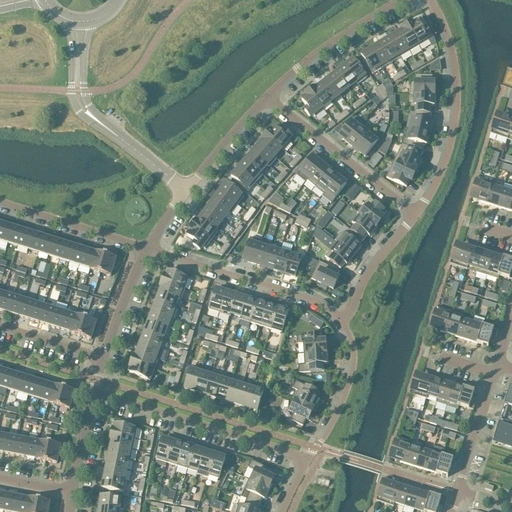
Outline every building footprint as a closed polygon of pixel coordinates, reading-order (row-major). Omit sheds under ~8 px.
[(413,25),(412,23),(406,26),(419,47),(428,41),(427,39),(430,37),(426,29),(422,31),(417,22),(413,25)] [(409,53),(419,47),(406,26),(401,29),(402,31),(398,34),(409,53)] [(398,34),(389,39),(400,58),(409,53),(398,34)] [(389,39),(380,45),(391,64),(391,63),(400,58),(389,39)] [(380,45),(370,50),(382,69),(391,64),(380,45)] [(382,69),(370,50),(361,56),(372,75),(382,69)] [(367,78),(353,60),(344,67),(358,85),(367,78)] [(358,85),(344,67),(336,74),(349,91),(347,89),(355,83),(357,85),(358,85)] [(349,91),(336,74),(327,80),(341,98),(339,95),(347,89),(349,91)] [(410,83),(409,95),(433,95),(434,84),(432,84),(432,77),(415,76),(415,83),(410,83)] [(341,98),(327,80),(319,87),(332,104),(330,102),(339,96),(340,98),(341,98)] [(313,88),(309,92),(324,111),(322,108),(330,102),(332,105),(332,104),(319,87),(315,90),(313,88)] [(313,116),(315,118),(324,111),(309,92),(304,96),(305,97),(301,101),(307,109),(304,111),(309,118),(313,116)] [(409,95),(414,95),(414,113),(431,115),(431,106),(433,106),(433,95),(409,95)] [(407,129),(428,134),(431,123),(429,123),(431,115),(414,113),(410,130),(407,129)] [(506,140),(511,122),(511,118),(502,116),(499,125),(493,123),(490,135),(506,140)] [(361,126),(352,119),(338,137),(347,144),(361,126)] [(369,133),(368,132),(361,126),(347,144),(356,150),(369,133)] [(269,130),(267,132),(265,135),(283,151),(291,143),(288,141),(291,138),(285,132),(282,135),(274,128),(271,132),(269,130)] [(401,145),(401,146),(422,153),(424,145),(426,145),(428,134),(407,129),(404,140),(407,141),(406,147),(401,145)] [(364,157),(378,140),(369,133),(356,150),(364,157)] [(263,141),(260,145),(276,159),(274,157),(281,150),(283,152),(283,151),(265,135),(261,140),(263,141)] [(260,145),(252,153),(269,167),(276,159),(260,145)] [(401,146),(394,162),(415,172),(420,162),(418,161),(422,153),(401,146)] [(252,153),(245,161),(262,176),(262,175),(260,173),(266,166),(269,168),(269,167),(252,153)] [(299,172),(296,176),(305,183),(306,181),(320,164),(311,157),(299,172)] [(372,160),(367,166),(372,170),(377,164),(372,160)] [(245,161),(238,169),(255,184),(262,176),(245,161)] [(386,178),(406,188),(409,181),(411,182),(415,172),(394,162),(386,178)] [(315,188),(329,171),(320,164),(306,181),(315,188)] [(247,192),(255,184),(238,169),(231,178),(247,192)] [(323,195),(337,177),(329,171),(315,188),(323,195)] [(334,199),(346,184),(337,177),(323,195),(324,195),(325,193),(334,199)] [(493,184),(477,179),(476,178),(472,190),(478,192),(475,201),(486,205),(493,184)] [(243,197),(226,184),(219,193),(237,206),(243,197)] [(354,184),(350,189),(356,194),(360,189),(354,184)] [(497,208),(502,190),(493,187),(494,184),(493,184),(486,205),(497,208)] [(507,211),(511,194),(511,192),(511,193),(502,190),(497,208),(507,211)] [(219,193),(213,201),(230,214),(237,206),(219,193)] [(368,198),(357,213),(376,228),(383,219),(381,218),(386,212),(368,198)] [(213,201),(206,210),(224,223),(222,221),(228,213),(230,215),(230,214),(213,201)] [(335,208),(331,213),(336,217),(340,212),(335,208)] [(206,210),(200,219),(217,232),(218,231),(215,230),(221,221),(224,223),(206,210)] [(354,225),(349,230),(363,241),(367,236),(369,237),(376,228),(357,213),(358,215),(351,223),(354,225)] [(195,221),(191,226),(211,240),(217,232),(200,219),(197,222),(195,221)] [(322,220),(317,227),(321,231),(327,224),(322,220)] [(0,241),(7,244),(12,227),(2,224),(0,230),(0,241)] [(202,248),(204,249),(211,240),(191,226),(188,231),(190,232),(187,236),(195,243),(192,246),(199,251),(202,248)] [(17,247),(23,230),(12,227),(7,244),(17,247)] [(28,250),(33,234),(23,230),(17,247),(28,250)] [(318,230),(314,234),(319,238),(323,234),(318,230)] [(336,242),(336,243),(353,256),(360,248),(359,246),(363,241),(349,230),(345,236),(339,244),(336,242)] [(38,254),(43,237),(33,234),(28,250),(38,254)] [(48,257),(53,240),(43,237),(38,254),(48,257)] [(260,242),(250,238),(248,243),(242,241),(238,254),(244,255),(242,261),(253,265),(260,242)] [(59,260),(64,243),(53,240),(48,257),(59,260)] [(263,268),(271,245),(260,242),(253,265),(263,268)] [(69,263),(74,246),(64,243),(59,260),(69,263)] [(336,243),(324,257),(340,270),(345,264),(346,265),(353,256),(336,243)] [(270,247),(271,245),(263,268),(274,271),(280,250),(270,247)] [(79,267),(84,250),(74,246),(69,263),(79,267)] [(466,270),(472,249),(462,246),(459,255),(453,253),(449,265),(466,270)] [(476,274),(483,252),(472,249),(466,270),(476,274)] [(89,270),(95,252),(94,253),(84,250),(79,267),(89,270)] [(284,274),(291,253),(280,250),(274,271),(284,274)] [(100,274),(105,255),(95,252),(89,270),(100,274)] [(486,277),(493,256),(483,252),(476,274),(486,277)] [(295,277),(301,256),(291,253),(284,274),(295,277)] [(105,255),(100,274),(110,277),(116,259),(105,255)] [(497,280),(503,259),(503,258),(503,259),(493,256),(486,277),(497,280)] [(511,261),(503,259),(497,280),(498,280),(499,277),(511,280),(511,261)] [(319,263),(311,280),(321,285),(320,287),(326,290),(327,288),(333,290),(337,280),(336,279),(339,272),(319,263)] [(161,281),(184,290),(188,280),(168,272),(166,276),(164,276),(161,281)] [(180,300),(184,290),(161,281),(159,287),(161,288),(160,292),(180,300)] [(219,314),(225,293),(215,290),(208,311),(219,314)] [(180,301),(180,300),(160,292),(156,302),(177,310),(174,309),(177,299),(180,301)] [(229,317),(236,296),(225,293),(219,314),(229,317)] [(0,311),(8,314),(13,297),(3,294),(0,302),(0,311)] [(239,320),(246,299),(236,296),(229,317),(230,317),(231,314),(240,317),(239,320)] [(18,317),(23,300),(13,297),(8,314),(18,317)] [(250,324),(256,303),(246,299),(239,320),(250,324)] [(29,320),(34,303),(23,300),(18,317),(29,320)] [(173,320),(177,310),(156,302),(152,312),(173,320)] [(39,323),(44,306),(34,303),(29,320),(39,323)] [(260,327),(267,306),(256,303),(250,324),(260,327)] [(49,327),(54,310),(44,306),(39,323),(49,327)] [(270,330),(277,309),(267,306),(260,327),(270,330)] [(452,314),(437,309),(436,308),(432,320),(438,322),(435,331),(446,335),(452,314)] [(277,309),(270,330),(281,333),(288,312),(277,309)] [(59,330),(65,313),(54,310),(49,327),(59,330)] [(169,330),(173,320),(152,312),(148,323),(169,330)] [(70,334),(75,316),(75,315),(75,316),(65,313),(59,330),(69,333),(70,334)] [(456,338),(463,317),(452,314),(446,335),(456,338)] [(80,337),(86,319),(75,316),(70,334),(80,337)] [(466,341),(472,323),(462,320),(463,317),(456,338),(466,341)] [(86,319),(80,337),(91,340),(96,322),(86,319)] [(165,340),(169,330),(148,323),(145,333),(165,340)] [(477,345),(482,327),(472,323),(466,341),(476,344),(477,345)] [(482,327),(477,345),(488,348),(489,342),(493,344),(497,331),(482,327)] [(212,336),(210,341),(217,343),(218,338),(219,334),(214,332),(213,337),(212,336)] [(161,351),(165,340),(145,333),(141,343),(161,351)] [(303,355),(323,353),(322,335),(296,336),(296,344),(302,344),(303,355)] [(157,361),(161,351),(141,343),(137,353),(157,361)] [(264,352),(262,357),(265,358),(265,359),(271,361),(276,363),(278,357),(273,355),(264,352)] [(154,371),(157,361),(137,353),(135,357),(133,356),(131,362),(154,371)] [(323,353),(303,355),(304,365),(298,366),(298,374),(324,372),(323,353)] [(150,381),(154,371),(131,362),(129,368),(131,369),(129,373),(150,381)] [(195,392),(201,371),(190,367),(184,388),(195,392)] [(0,388),(7,390),(12,373),(2,370),(0,376),(0,388)] [(205,395),(211,374),(201,371),(195,392),(205,395)] [(211,374),(205,395),(215,398),(221,380),(222,375),(212,372),(211,374)] [(17,393),(23,377),(12,373),(7,390),(17,393)] [(221,380),(215,398),(226,401),(232,380),(233,379),(222,375),(221,380)] [(425,400),(432,379),(421,376),(418,385),(412,383),(409,395),(425,400)] [(28,397),(33,380),(23,377),(17,393),(28,397)] [(436,404),(442,383),(432,379),(425,400),(426,401),(427,397),(436,400),(435,403),(436,404)] [(38,400),(43,383),(33,380),(28,397),(38,400)] [(236,405),(242,384),(232,380),(226,401),(236,405)] [(295,382),(292,389),(297,392),(293,401),(311,410),(319,393),(321,388),(315,386),(313,390),(295,382)] [(48,404),(54,386),(53,385),(53,386),(43,383),(38,400),(48,403),(48,404)] [(446,407),(453,386),(442,383),(436,404),(446,407)] [(246,408),(253,387),(252,387),(251,390),(242,387),(243,384),(242,384),(236,405),(246,408)] [(58,407),(64,389),(54,386),(48,404),(58,407)] [(456,410),(463,389),(462,388),(462,389),(453,386),(446,407),(456,410)] [(253,387),(246,408),(257,411),(263,390),(253,387)] [(511,389),(509,388),(503,407),(498,422),(492,441),(511,447),(511,389)] [(64,389),(58,407),(69,410),(75,392),(64,389)] [(472,411),(473,409),(476,399),(472,398),(474,392),(463,389),(456,410),(457,410),(458,407),(472,411)] [(268,392),(265,401),(270,403),(273,394),(268,392)] [(302,427),(311,410),(293,401),(288,411),(293,414),(290,420),(302,427)] [(110,435),(134,440),(136,429),(115,425),(114,430),(112,429),(110,435)] [(66,436),(68,428),(60,427),(59,429),(67,431),(66,435),(66,436)] [(132,451),(134,440),(110,435),(109,441),(111,442),(111,446),(132,451)] [(14,456),(17,438),(7,436),(3,454),(14,456)] [(25,458),(28,440),(17,438),(14,456),(25,458)] [(412,444),(396,439),(395,438),(391,450),(397,452),(394,461),(405,465),(412,444)] [(166,464),(173,443),(162,439),(156,460),(166,464)] [(35,460),(39,441),(38,441),(38,442),(28,440),(25,458),(35,460)] [(46,462),(49,443),(39,441),(35,460),(46,462)] [(49,443),(46,462),(57,464),(60,445),(49,443)] [(177,467),(183,446),(173,443),(166,464),(177,467)] [(416,468),(421,450),(411,447),(413,444),(412,444),(405,465),(416,468)] [(130,461),(132,451),(111,446),(108,457),(130,461)] [(187,470),(193,449),(183,446),(177,467),(187,470)] [(197,473),(204,452),(193,449),(187,470),(197,473)] [(426,471),(431,453),(421,450),(416,468),(426,471)] [(208,476),(214,455),(204,452),(197,473),(198,473),(199,470),(208,473),(207,476),(208,476)] [(436,475),(442,457),(431,453),(426,471),(435,474),(436,475)] [(214,455),(208,476),(218,480),(225,459),(214,455)] [(130,462),(130,461),(108,457),(106,467),(125,471),(127,461),(130,462)] [(442,457),(436,475),(447,478),(453,460),(442,457)] [(248,480),(268,489),(273,479),(271,478),(274,472),(251,461),(247,468),(253,471),(248,480)] [(123,481),(125,471),(106,467),(104,478),(126,482),(123,481)] [(124,493),(126,482),(104,478),(102,489),(124,493)] [(263,500),(268,489),(248,480),(244,490),(249,493),(246,500),(259,505),(262,499),(263,500)] [(392,507),(399,486),(388,483),(385,492),(379,490),(375,502),(392,507)] [(403,507),(409,489),(399,486),(392,507),(393,508),(394,504),(403,507)] [(414,510),(419,493),(409,489),(403,507),(414,510)] [(150,495),(149,500),(155,501),(156,496),(157,491),(151,490),(150,495)] [(419,511),(424,511),(430,496),(429,495),(429,496),(419,493),(414,510),(419,511)] [(14,511),(17,497),(7,495),(3,511),(14,511)] [(430,496),(424,511),(436,511),(441,499),(430,496)] [(25,511),(28,498),(27,498),(27,499),(17,497),(14,511),(25,511)] [(99,508),(118,510),(123,511),(125,500),(101,497),(99,508)] [(36,511),(39,500),(28,498),(25,511),(36,511)] [(39,500),(36,511),(47,511),(50,502),(39,500)] [(257,511),(259,505),(246,500),(243,507),(238,505),(235,511),(257,511)]
